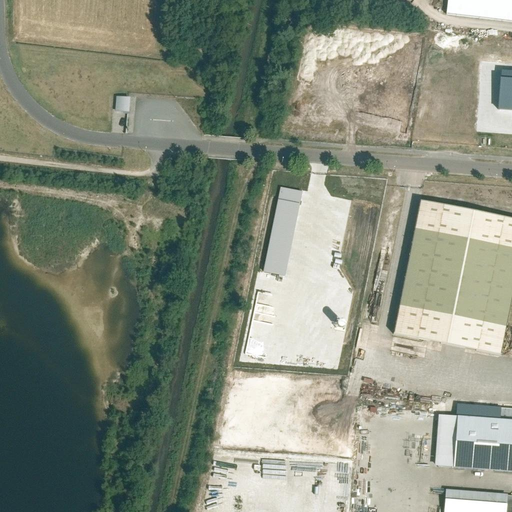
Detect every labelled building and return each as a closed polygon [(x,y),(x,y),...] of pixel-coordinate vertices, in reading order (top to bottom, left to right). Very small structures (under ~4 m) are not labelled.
[(511,0),(440,0),(439,12),(511,19),(511,0)] [(117,96),(116,111),(130,112),(131,97),(117,96)] [(511,253),(511,222),(413,202),(387,333),(491,354),(511,253)] [(511,424),(458,422),(455,469),(511,472),(511,424)] [(511,511),(511,496),(445,491),(443,511),(511,511)]
